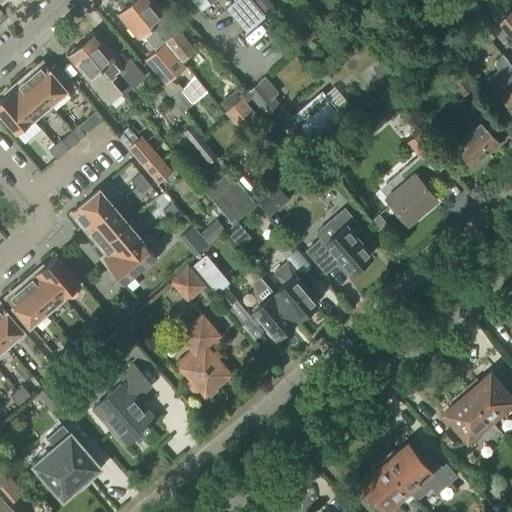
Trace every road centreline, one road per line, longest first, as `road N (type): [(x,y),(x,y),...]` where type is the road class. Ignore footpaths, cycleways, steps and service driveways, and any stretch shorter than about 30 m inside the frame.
road 1 (residential): [(511,196),(141,511)]
road 2 (residential): [(227,511),(511,268)]
road 3 (residential): [(0,262),(51,219),(0,159)]
